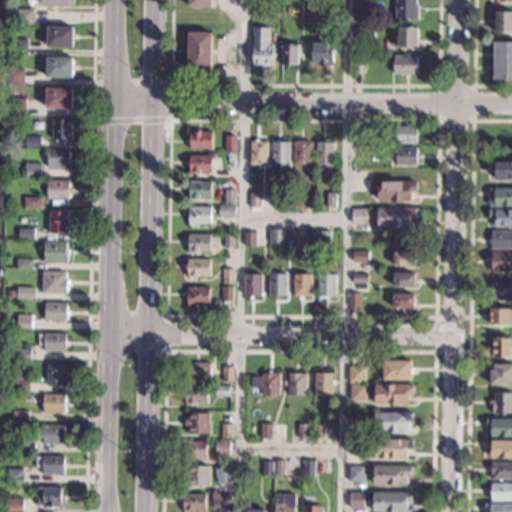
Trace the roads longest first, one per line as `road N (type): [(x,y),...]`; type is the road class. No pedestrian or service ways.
road 1 (secondary): [(147,511),(158,0)]
road 2 (secondary): [(116,0),(107,511)]
road 3 (residential): [(449,511),(456,0)]
road 4 (residential): [(511,103),(115,98)]
road 5 (residential): [(455,336),(114,331)]
